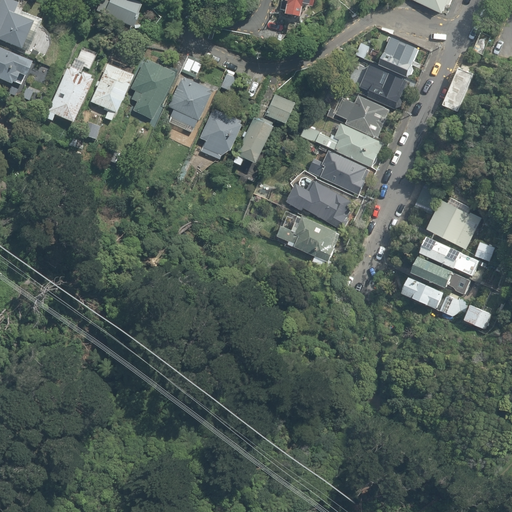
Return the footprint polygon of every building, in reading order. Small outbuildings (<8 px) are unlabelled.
[(21,49),(24,50),(36,21),(15,13),(19,2),(15,0),(0,0),(0,40),(21,49)] [(102,15),(131,28),(138,14),(135,13),(139,3),(131,0),(109,0),(108,2),(104,0),(101,0),(96,11),(103,14),(102,15)] [(282,15),(296,18),(298,6),(308,8),(310,0),(280,0),(279,10),(283,11),(282,15)] [(415,0),(444,12),(448,3),(451,5),(452,0),(415,0)] [(474,52),(483,56),(492,37),(482,33),(474,52)] [(380,66),(408,78),(409,77),(413,76),(415,71),(413,68),(420,51),(392,38),(380,66)] [(354,53),(362,57),(367,47),(358,44),(354,53)] [(381,60),(383,45),(375,44),(373,59),(381,60)] [(0,79),(11,84),(12,82),(14,83),(18,75),(25,78),(33,61),(0,46),(0,79)] [(92,51),(81,49),(78,60),(82,61),(81,67),(88,69),(92,51)] [(180,71),(194,77),(201,61),(186,55),(180,71)] [(132,111),(152,120),(173,76),(172,76),(173,73),(144,60),(130,90),(140,94),(132,111)] [(353,69),(365,74),(369,65),(358,60),(353,69)] [(104,118),(110,121),(114,113),(115,113),(131,76),(106,65),(90,102),(108,110),(104,118)] [(369,98),(397,110),(404,94),(401,92),(406,81),(372,66),(362,89),(371,93),(369,98)] [(54,115),(72,123),(92,80),(89,79),(91,76),(69,67),(68,70),(66,69),(47,112),(48,112),(45,118),(51,121),(54,115)] [(444,106),(458,112),(474,75),(461,69),(444,106)] [(220,85),(230,89),(235,76),(225,72),(220,85)] [(248,86),(251,80),(245,77),(242,83),(248,86)] [(168,122),(191,133),(197,121),(198,121),(211,94),(209,93),(210,90),(183,78),(182,81),(180,80),(167,107),(173,110),(168,122)] [(22,97),(28,100),(32,91),(26,89),(22,97)] [(264,115),(283,125),(293,104),(274,95),(264,115)] [(347,125),(376,138),(379,132),(382,133),(392,111),(388,110),(388,109),(360,96),(357,104),(342,97),(336,111),(331,109),(328,116),(334,119),(336,115),(349,121),(347,125)] [(201,152),(219,160),(220,157),(227,152),(228,152),(241,125),(239,124),(240,121),(214,110),(213,113),(211,112),(199,139),(205,142),(201,152)] [(98,123),(85,119),(80,134),(93,138),(98,123)] [(232,163),(239,166),(242,160),(253,165),(271,127),(270,127),(271,124),(260,119),(259,121),(253,119),(232,163)] [(310,139),(373,168),(384,144),(380,143),(381,141),(343,124),(337,137),(333,135),(332,138),(322,134),(322,133),(317,130),(318,129),(313,127),(312,128),(307,126),(302,137),(309,140),(310,139)] [(82,135),(69,133),(66,146),(79,149),(82,135)] [(274,156),(282,159),(286,149),(277,146),(274,156)] [(309,172),(360,195),(371,171),(368,170),(369,169),(330,151),(325,163),(315,159),(309,172)] [(311,213),(341,230),(349,217),(348,217),(356,204),(353,203),(353,202),(318,182),(317,183),(314,181),(309,190),(299,184),(288,203),(303,211),(301,213),(308,218),(311,213)] [(415,207),(434,215),(443,192),(424,185),(415,207)] [(429,230),(467,249),(483,218),(472,212),(471,214),(443,200),(429,230)] [(299,248),(330,263),(336,249),(336,248),(342,235),(339,234),(340,232),(308,218),(305,217),(298,233),(284,227),(279,237),(288,241),(285,247),(297,252),(299,248)] [(485,226),(490,228),(493,219),(488,217),(485,226)] [(467,272),(474,275),(480,261),(464,254),(465,253),(430,237),(423,254),(457,269),(459,266),(468,269),(467,272)] [(476,257),(491,262),(496,248),(482,242),(476,257)] [(458,292),(466,295),(472,280),(422,258),(420,262),(417,260),(414,268),(417,269),(414,274),(448,289),(450,285),(455,287),(458,292)] [(405,294),(453,316),(467,311),(471,303),(460,298),(460,300),(446,294),(447,293),(412,278),(410,282),(408,281),(403,291),(406,292),(405,294)] [(486,330),(493,315),(472,305),(465,320),(486,330)]
